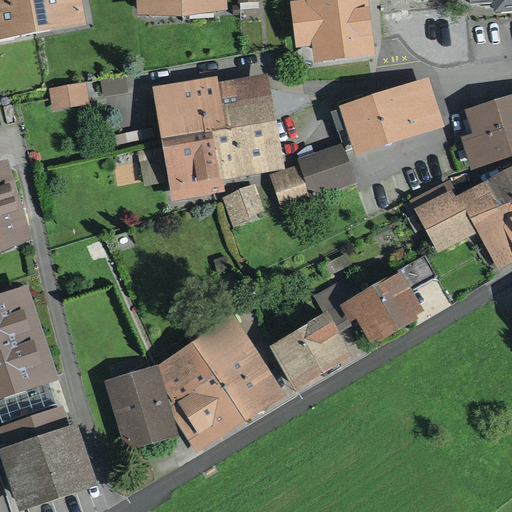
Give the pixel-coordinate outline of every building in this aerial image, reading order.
[(0,0),(0,29),(76,16),(73,0),(0,0)] [(219,7),(218,0),(143,0),(144,11),(219,7)] [(319,54),(367,47),(361,1),(297,9),(301,42),(318,40),(319,54)] [(435,122),(423,86),(332,116),(343,150),(344,152),(435,122)] [(55,90),(58,105),(72,102),(70,87),(55,90)] [(163,143),(172,142),(211,135),(265,125),(259,87),(215,95),(214,89),(203,90),(203,89),(155,97),(163,143)] [(469,141),(511,127),(511,105),(475,117),(482,137),(469,141)] [(265,125),(211,135),(218,172),(272,163),(265,125)] [(511,148),(511,127),(469,141),(475,160),(511,148)] [(218,172),(211,135),(172,142),(180,187),(219,181),(218,172)] [(311,198),(355,183),(344,152),(343,150),(300,165),(302,170),(311,198)] [(22,232),(2,170),(0,170),(0,243),(5,242),(8,236),(22,232)] [(286,207),(311,198),(302,170),(276,178),(286,207)] [(452,196),(451,195),(423,210),(442,247),(476,226),(477,227),(511,207),(511,180),(489,194),(485,187),(453,203),(450,197),(452,196)] [(420,212),(423,210),(451,195),(446,185),(414,201),(420,212)] [(252,189),(239,194),(247,215),(260,211),(252,189)] [(234,220),(247,215),(239,194),(226,199),(234,220)] [(511,207),(477,227),(487,246),(511,232),(511,207)] [(399,276),(359,298),(344,307),(357,331),(366,326),(363,321),(369,318),(378,333),(409,315),(400,298),(435,276),(424,257),(401,270),(399,276)] [(320,298),(327,313),(341,305),(343,308),(344,307),(359,298),(349,282),(320,298)] [(21,295),(0,301),(0,394),(3,393),(5,398),(24,392),(22,387),(49,378),(21,295)] [(343,308),(341,305),(327,313),(314,321),(315,323),(270,348),(288,381),(299,375),(300,378),(346,351),(335,333),(352,323),(343,308)] [(193,347),(213,375),(239,414),(274,393),(248,354),(237,361),(217,331),(193,347)] [(197,442),(239,414),(213,375),(193,347),(191,345),(176,355),(179,360),(157,374),(176,400),(171,403),(197,442)] [(114,388),(130,442),(168,431),(152,377),(114,388)] [(0,429),(0,488),(9,511),(64,511),(85,505),(60,410),(0,429)]
